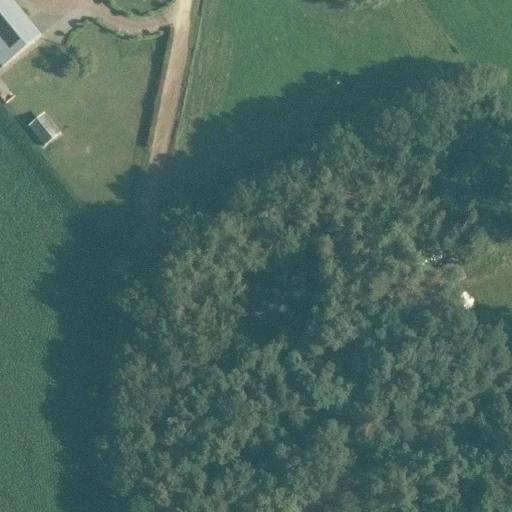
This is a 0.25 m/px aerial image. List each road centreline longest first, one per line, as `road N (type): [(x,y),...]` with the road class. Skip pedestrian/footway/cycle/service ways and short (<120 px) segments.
road 1 (unclassified): [(179,48),(103,393),(120,511)]
road 2 (unclassified): [(292,511),(511,394)]
